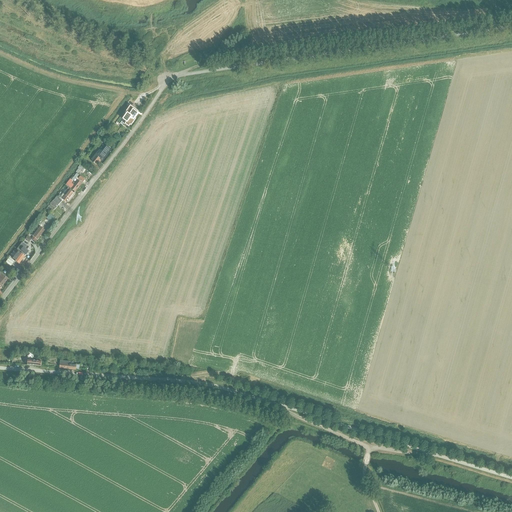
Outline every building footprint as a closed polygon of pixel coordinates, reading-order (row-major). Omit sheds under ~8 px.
[(127,121),(125,124),(129,127),(130,125),(131,126),(136,119),(137,118),(136,117),(139,114),(136,112),(136,110),(134,108),(133,110),(131,108),(130,108),(131,106),(128,104),(127,105),(129,108),(125,113),(127,114),(123,118),(127,121)] [(95,152),(94,154),(101,159),(102,157),(105,153),(101,149),(97,154),(95,152)] [(94,156),(94,157),(93,157),(90,160),(96,164),(100,159),(94,155),(94,156)] [(70,179),(73,181),(75,179),(76,179),(79,175),(77,174),(80,170),(78,169),(70,179)] [(66,185),(69,188),(75,192),(82,183),(78,180),(75,183),(73,181),(70,179),(66,185)] [(59,197),(63,200),(67,203),(74,193),(67,188),(61,196),(59,197)] [(61,196),(59,194),(58,195),(55,199),(50,204),(50,205),(46,209),(51,214),(58,205),(63,200),(59,197),(61,196)] [(37,240),(38,240),(45,230),(41,227),(38,231),(36,230),(31,235),(34,237),(32,239),(35,242),(37,240)] [(22,242),(17,249),(20,252),(21,252),(25,255),(28,251),(25,249),(27,246),(22,242)] [(15,261),(19,264),(24,257),(18,252),(12,259),(15,261)] [(9,258),(5,263),(10,266),(14,261),(9,258)] [(25,361),(24,363),(26,364),(26,365),(41,367),(42,362),(46,362),(46,360),(35,359),(36,353),(28,353),(27,357),(27,361),(25,361)] [(73,370),(74,366),(68,365),(69,363),(61,362),(60,368),(73,370)]
